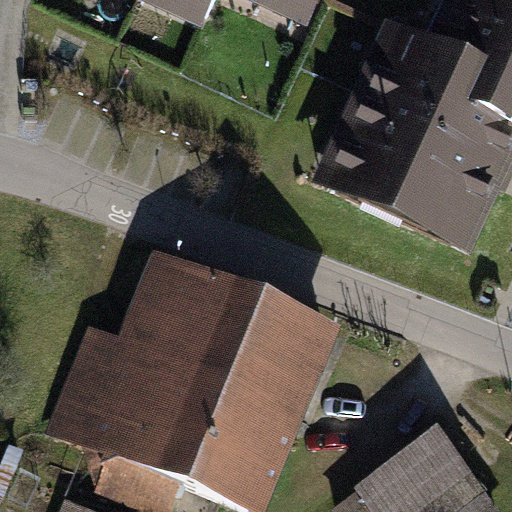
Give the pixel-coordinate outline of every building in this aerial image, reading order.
[(217,0),(171,0),(209,18),(217,0)] [(286,0),(307,10),(311,0),(286,0)] [(511,0),(448,0),(426,50),(511,88),(511,0)] [(511,88),(426,50),(410,43),(343,192),(469,249),(511,154),(511,88)] [(91,337),(50,435),(236,511),(269,511),(338,348),(157,272),(124,350),(91,337)] [(337,511),(498,511),(446,437),(337,511)]
